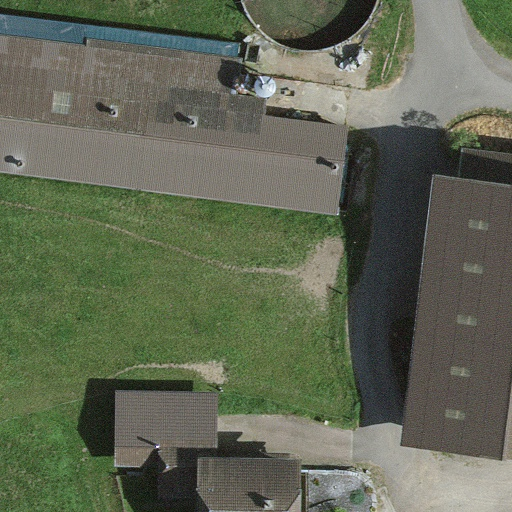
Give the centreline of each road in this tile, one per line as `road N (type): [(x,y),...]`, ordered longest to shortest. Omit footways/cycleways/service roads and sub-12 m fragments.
road 1 (unclassified): [(428,0),(431,85),(388,211),(369,318),(379,401),(403,468)]
road 2 (unknown): [(187,412),(318,427),(375,442),(403,468),(511,443)]
road 3 (unknown): [(431,85),(278,75)]
